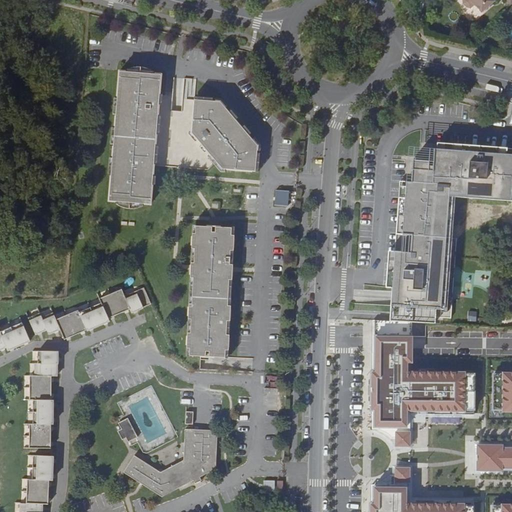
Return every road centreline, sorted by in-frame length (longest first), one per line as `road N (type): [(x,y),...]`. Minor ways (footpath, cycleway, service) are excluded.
road 1 (tertiary): [(316,511),(333,91)]
road 2 (tertiary): [(288,31),(168,0)]
road 3 (tertiary): [(511,80),(394,50)]
